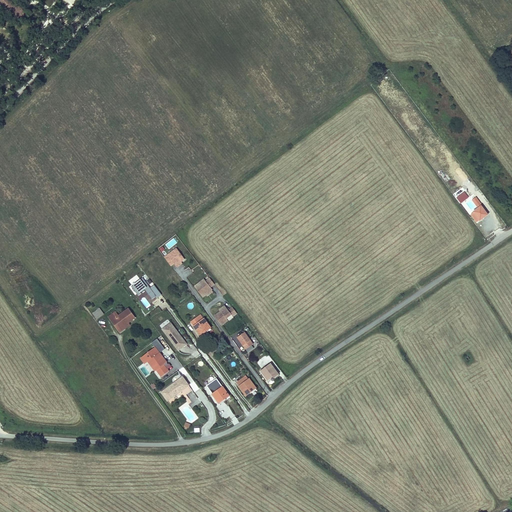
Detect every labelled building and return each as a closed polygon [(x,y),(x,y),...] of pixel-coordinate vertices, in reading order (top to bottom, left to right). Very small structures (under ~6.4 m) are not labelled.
[(0,0),(0,5),(16,22),(25,13),(21,10),(12,0),(0,0)] [(78,10),(69,20),(72,22),(81,13),(78,10)] [(50,36),(45,41),(49,45),(54,40),(50,36)] [(38,50),(29,60),(31,62),(41,53),(38,50)] [(471,214),(477,221),(479,219),(480,220),(487,215),(485,212),(488,210),(484,205),(471,214)] [(184,259),(176,248),(164,257),(170,266),(174,263),(175,266),(184,259)] [(143,278),(132,287),(138,296),(142,293),(141,292),(145,289),(152,299),(155,297),(157,299),(162,295),(154,285),(150,288),(143,278)] [(212,290),(210,287),(214,284),(210,278),(206,281),(204,279),(194,287),(203,297),(212,290)] [(226,319),(231,315),(233,317),(237,314),(232,308),(228,311),(224,306),(219,310),(220,311),(214,316),(221,326),(228,321),(226,319)] [(100,309),(93,314),(97,319),(104,314),(100,309)] [(109,317),(118,330),(128,323),(135,318),(128,309),(118,316),(115,312),(109,317)] [(201,315),(191,322),(194,326),(200,335),(211,328),(204,319),(203,319),(201,315)] [(128,323),(118,330),(120,332),(129,325),(128,323)] [(187,344),(171,323),(163,330),(178,351),(187,344)] [(253,345),(244,332),(236,338),(245,350),(253,345)] [(155,348),(160,354),(165,350),(161,344),(158,340),(152,343),(155,348)] [(167,365),(160,354),(155,348),(140,358),(145,364),(147,362),(155,373),(156,372),(161,378),(168,373),(167,371),(171,368),(169,365),(167,366),(167,365)] [(278,375),(270,364),(260,372),(268,381),(271,379),(272,380),(278,375)] [(250,392),(249,391),(255,387),(249,379),(246,376),(237,383),(246,395),(250,392)] [(183,377),(161,393),(167,401),(189,385),(183,377)] [(212,394),(222,387),(217,380),(207,387),(212,394)] [(212,394),(219,403),(225,399),(226,400),(229,397),(222,387),(212,394)]
